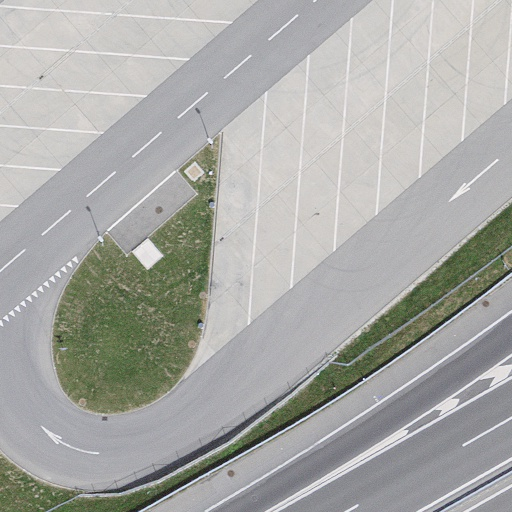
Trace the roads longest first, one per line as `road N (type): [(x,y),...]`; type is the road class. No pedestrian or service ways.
road 1 (motorway): [(511,331),(254,511)]
road 2 (motorway): [(511,416),(341,511)]
